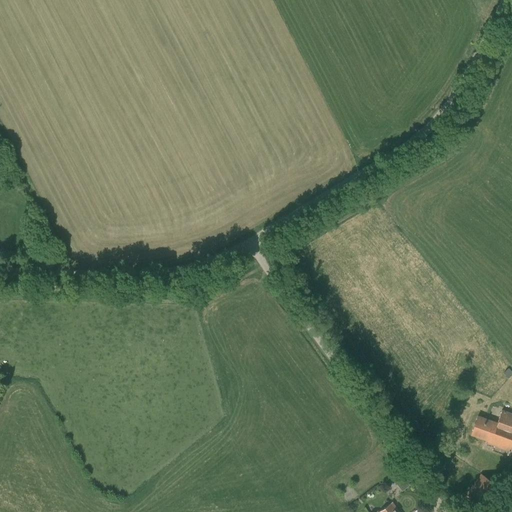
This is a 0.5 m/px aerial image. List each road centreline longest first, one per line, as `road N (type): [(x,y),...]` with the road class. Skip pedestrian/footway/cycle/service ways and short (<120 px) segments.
road 1 (unclassified): [(250,243),(428,127),(471,68),(501,0)]
road 2 (unclassified): [(439,511),(250,243)]
road 3 (unclassified): [(0,270),(146,274),(250,243)]
